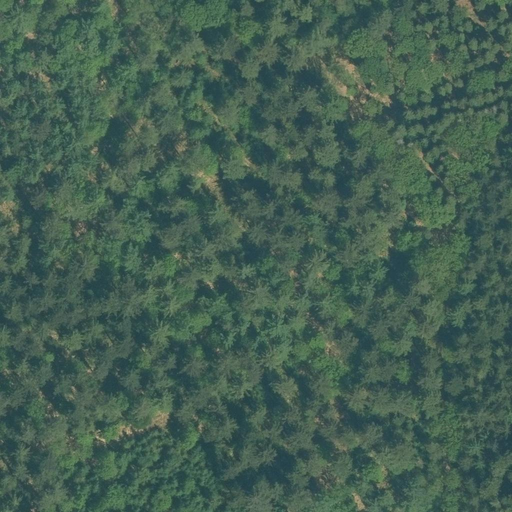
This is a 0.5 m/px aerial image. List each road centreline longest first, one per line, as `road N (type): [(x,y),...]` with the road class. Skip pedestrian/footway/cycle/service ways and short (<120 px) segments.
road 1 (track): [(195,0),(312,59),(443,244),(450,511)]
road 2 (track): [(375,145),(511,109)]
